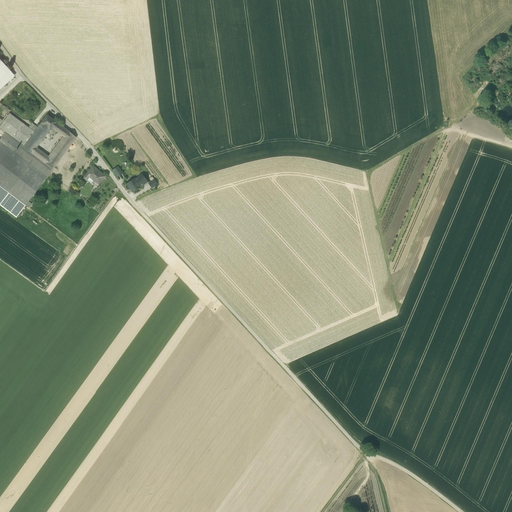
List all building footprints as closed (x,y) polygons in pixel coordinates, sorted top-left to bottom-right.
[(0,82),(11,72),(0,59),(0,82)] [(0,89),(15,76),(11,72),(0,82),(0,89)] [(0,106),(0,119),(2,121),(10,110),(2,104),(0,106)] [(0,128),(6,132),(24,146),(34,132),(28,128),(9,113),(0,125),(0,128)] [(41,123),(50,130),(51,128),(56,122),(47,115),(41,123)] [(51,128),(63,137),(68,131),(56,122),(51,128)] [(38,127),(34,132),(24,146),(23,147),(32,154),(36,148),(50,130),(41,123),(38,127)] [(28,128),(34,132),(38,127),(32,123),(28,128)] [(63,137),(48,157),(44,163),(52,169),(53,169),(76,138),(68,131),(63,137)] [(50,173),(49,173),(20,151),(23,147),(24,146),(6,132),(0,139),(0,142),(47,177),(50,173)] [(0,186),(25,205),(47,177),(0,142),(0,186)] [(50,173),(52,169),(44,163),(32,154),(23,147),(20,151),(49,173),(50,173)] [(48,157),(36,148),(32,154),(44,163),(48,157)] [(113,170),(117,176),(122,173),(118,167),(113,170)] [(89,177),(98,185),(105,177),(96,169),(91,174),(89,177)] [(142,175),(135,180),(140,187),(147,182),(142,175)] [(133,192),(140,187),(135,180),(134,179),(127,184),(133,192)] [(149,183),(152,188),(157,185),(153,180),(149,183)] [(25,205),(0,186),(0,204),(16,217),(25,205)]
